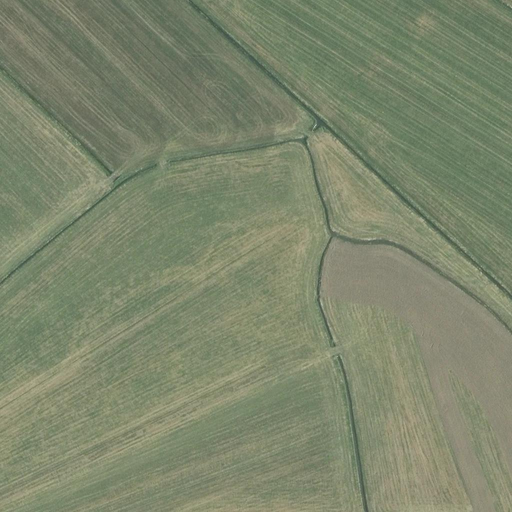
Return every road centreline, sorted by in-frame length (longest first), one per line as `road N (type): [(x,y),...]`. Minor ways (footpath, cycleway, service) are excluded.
road 1 (track): [(46,511),(170,456),(262,404),(315,359),(369,339),(412,332),(460,348),(511,413)]
road 2 (track): [(340,165),(301,125),(221,139),(222,89),(203,52),(156,0)]
road 3 (track): [(221,139),(147,152),(0,273)]
